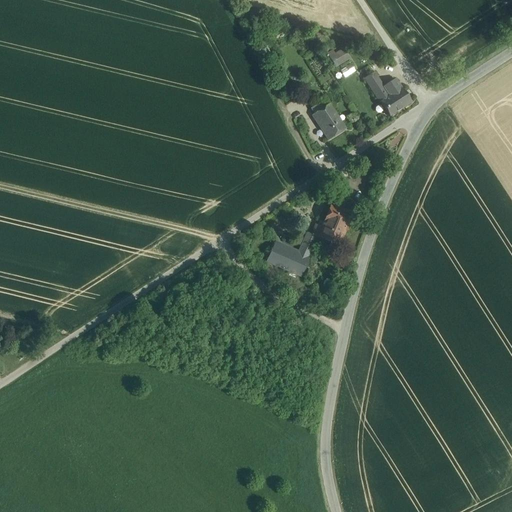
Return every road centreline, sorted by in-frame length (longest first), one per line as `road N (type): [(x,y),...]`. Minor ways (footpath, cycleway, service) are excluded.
road 1 (unclassified): [(217,242),(0,386)]
road 2 (unclassified): [(431,105),(217,242)]
road 3 (tertiary): [(345,330),(366,255),(431,105)]
road 4 (track): [(217,242),(0,185)]
road 5 (tertiary): [(335,511),(325,455),(345,330)]
road 6 (unclassified): [(345,330),(265,290),(217,242)]
road 7 (unclassified): [(431,105),(360,0)]
